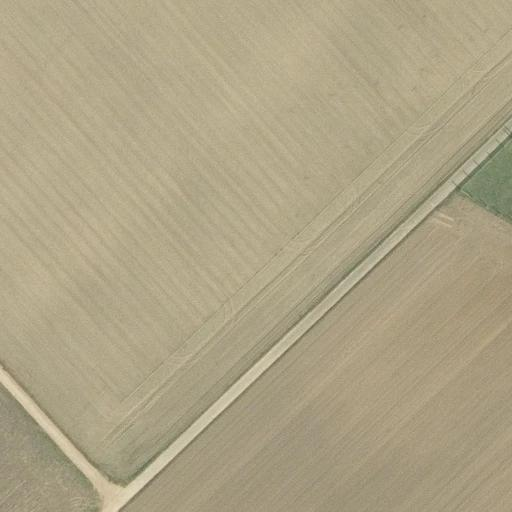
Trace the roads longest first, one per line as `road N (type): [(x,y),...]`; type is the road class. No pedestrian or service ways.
road 1 (track): [(511,137),(112,511)]
road 2 (track): [(0,368),(120,503)]
